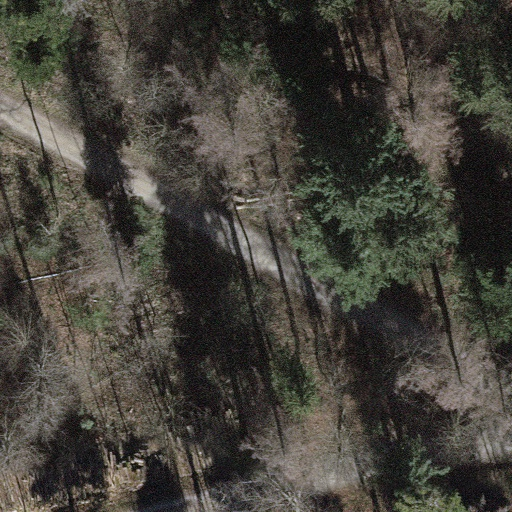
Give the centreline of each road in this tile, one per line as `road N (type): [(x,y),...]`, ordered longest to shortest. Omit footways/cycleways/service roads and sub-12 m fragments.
road 1 (track): [(511,396),(0,107)]
road 2 (track): [(511,439),(169,511)]
